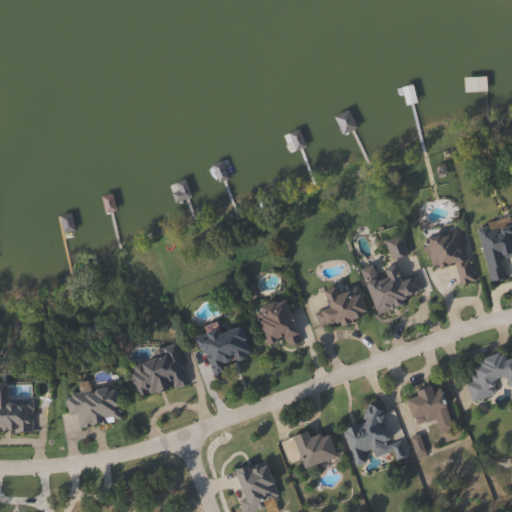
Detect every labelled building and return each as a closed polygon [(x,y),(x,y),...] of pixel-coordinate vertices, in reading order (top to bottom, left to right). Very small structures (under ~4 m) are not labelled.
[(460,93),(460,77),(483,77),(483,93),(460,93)] [(502,278),(486,282),(474,229),(505,222),(511,250),(511,255),(497,258),(502,278)] [(427,267),(420,231),(457,224),(468,281),(456,284),(451,262),(427,267)] [(388,259),(380,241),(396,234),(403,252),(388,259)] [(372,313),(362,281),(381,275),(378,267),(390,264),(395,280),(413,275),(418,290),(399,296),(401,304),(372,313)] [(331,292),(353,285),(362,313),(316,329),(310,311),(323,307),(317,291),(329,287),(331,292)] [(281,297),(296,342),(283,346),(280,337),(263,343),(251,308),(281,297)] [(235,325),(246,353),(221,363),(223,369),(208,375),(192,335),(200,332),(198,327),(212,321),(216,332),(235,325)] [(183,383),(135,397),(126,365),(157,356),(154,348),(171,343),(183,383)] [(469,402),(462,380),(472,377),(467,362),(497,352),(499,358),(508,355),(511,366),(511,384),(505,387),(502,377),(490,381),(494,393),(469,402)] [(445,415),(411,425),(401,394),(435,384),(445,415)] [(61,394),(111,385),(117,420),(76,427),(73,413),(65,415),(61,394)] [(0,398),(28,399),(28,431),(0,430),(0,398)] [(339,429),(361,421),(357,409),(369,404),(372,412),(376,411),(387,443),(396,440),(403,458),(393,462),(389,451),(372,458),(369,449),(360,453),(363,462),(352,466),(339,429)] [(332,458),(299,468),(289,435),(303,431),(305,437),(325,431),(332,458)] [(408,438),(417,436),(422,455),(413,457),(408,438)] [(241,511),(231,469),(264,461),(273,498),(260,501),(261,508),(245,511),(241,511)]
